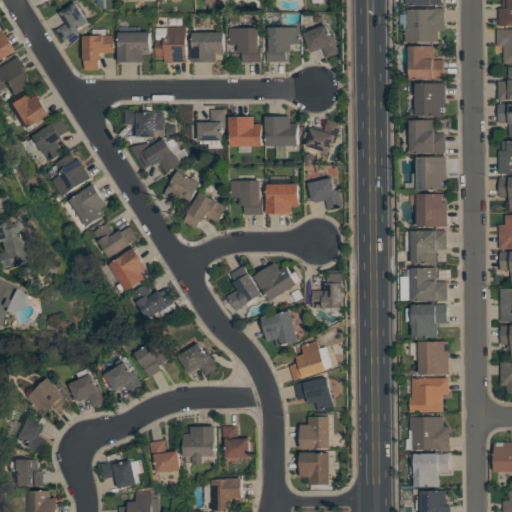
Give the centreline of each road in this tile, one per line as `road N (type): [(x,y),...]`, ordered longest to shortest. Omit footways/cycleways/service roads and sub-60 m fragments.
road 1 (residential): [(13,0),(214,319),(263,373),(273,397),(271,511)]
road 2 (residential): [(472,0),(480,511)]
road 3 (tertiary): [(372,0),(379,502)]
road 4 (residential): [(73,90),(309,88)]
road 5 (residential): [(273,397),(191,396),(85,438)]
road 6 (residential): [(184,265),(230,242),(318,244)]
